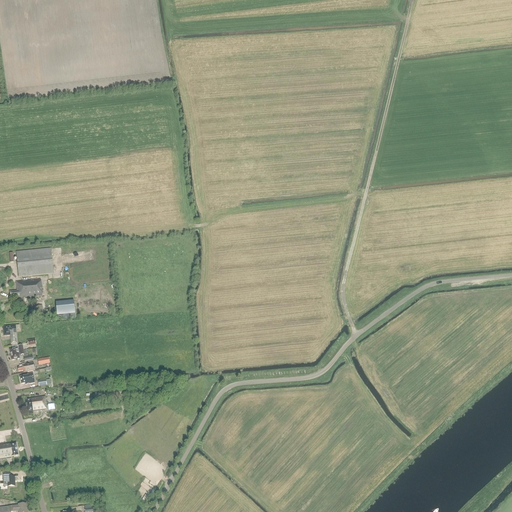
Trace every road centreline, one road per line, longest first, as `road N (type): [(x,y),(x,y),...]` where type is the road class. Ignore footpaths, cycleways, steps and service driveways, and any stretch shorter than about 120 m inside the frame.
road 1 (unclassified): [(155,511),(221,390),(320,374),(348,341),(422,288),(511,274)]
road 2 (unclassified): [(44,511),(10,382)]
